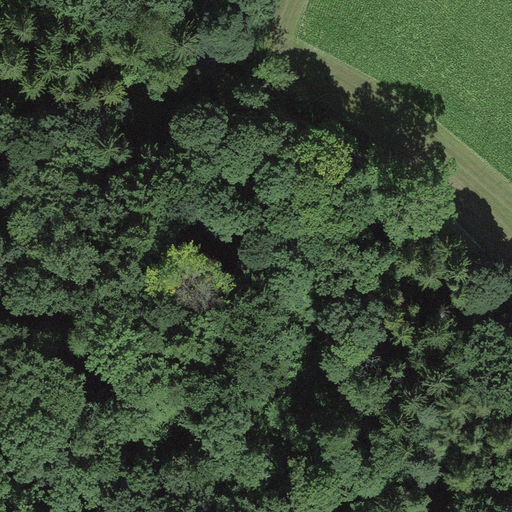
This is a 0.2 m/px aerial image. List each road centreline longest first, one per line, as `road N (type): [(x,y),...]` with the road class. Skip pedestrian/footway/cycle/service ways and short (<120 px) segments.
road 1 (track): [(511,290),(422,199),(201,65),(216,0)]
road 2 (track): [(201,65),(103,110),(26,118),(0,110)]
road 3 (track): [(0,404),(81,511)]
